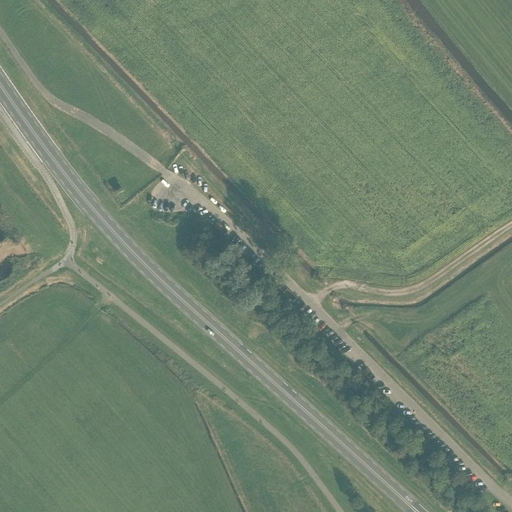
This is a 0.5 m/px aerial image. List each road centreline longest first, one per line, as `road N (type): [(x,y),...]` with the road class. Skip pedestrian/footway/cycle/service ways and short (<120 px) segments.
road 1 (trunk): [(416,511),(126,246),(0,85)]
road 2 (unclassified): [(511,504),(184,188)]
road 3 (unclassified): [(339,511),(286,443),(66,260)]
